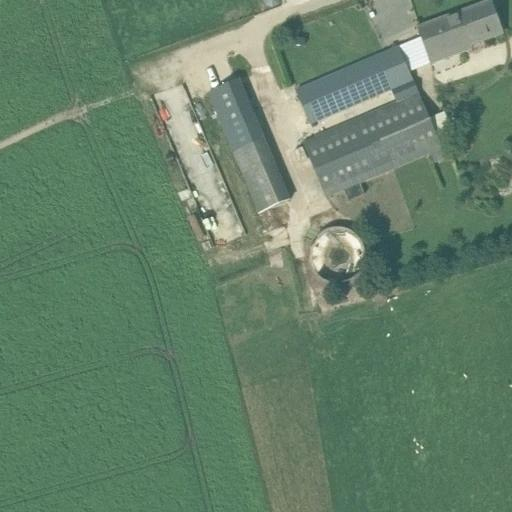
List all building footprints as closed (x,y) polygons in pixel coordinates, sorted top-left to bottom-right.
[(472,49),(470,46),(503,34),(491,2),(419,28),(432,64),(472,49)] [(310,125),(413,81),(399,48),(296,92),(310,125)] [(263,140),(246,99),(239,81),(209,93),(233,153),(259,215),(290,201),(263,140)] [(442,148),(419,95),(303,143),(326,198),(442,148)] [(315,242),(312,249),(310,257),(312,266),(316,274),(324,281),(333,284),(341,284),(349,282),(356,277),(362,270),(365,260),(365,251),(361,243),(356,237),(349,232),(340,230),(330,231),(321,235),(315,242)]
